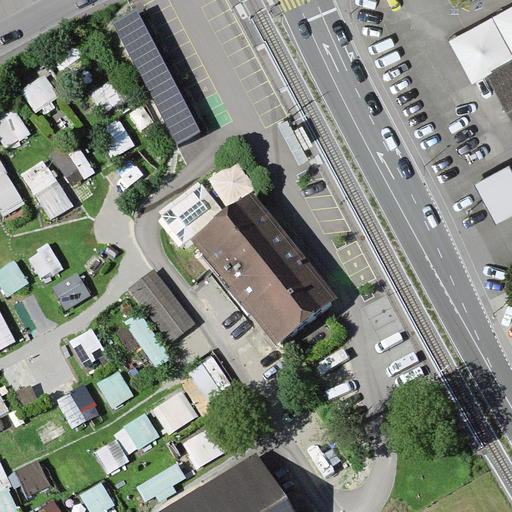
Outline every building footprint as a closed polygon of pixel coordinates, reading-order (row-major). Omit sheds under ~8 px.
[(470,84),(487,76),(511,63),(511,0),(445,34),(470,84)] [(137,17),(114,30),(180,152),(203,139),(137,17)] [(511,63),(487,76),(511,125),(511,63)] [(337,309),(252,204),(191,252),(276,357),(337,309)] [(196,328),(156,275),(132,293),(172,346),(196,328)] [(286,511),(256,461),(171,511),(286,511)]
